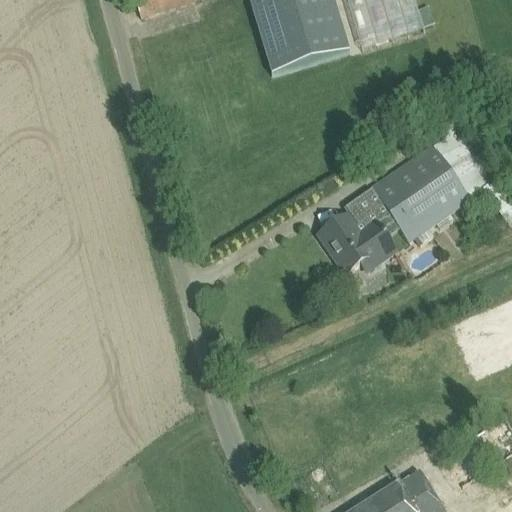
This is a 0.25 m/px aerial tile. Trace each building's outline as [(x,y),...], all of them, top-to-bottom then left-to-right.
[(194,0),(134,0),(141,21),(196,5),(194,0)] [(248,0),(273,79),(349,56),(332,0),(248,0)] [(346,0),(360,53),(423,37),(413,0),(346,0)] [(433,151),(372,193),(388,218),(393,224),(408,246),(413,242),(428,231),(470,202),(433,151)] [(346,220),(321,237),(330,249),(327,252),(346,279),(374,259),(379,266),(396,255),(396,254),(381,233),(376,226),(366,233),(361,227),(354,231),(346,220)] [(428,231),(413,242),(418,249),(433,238),(428,231)] [(511,458),(511,428),(505,419),(441,457),(462,491),(511,458)] [(447,439),(427,452),(433,462),(453,449),(447,439)] [(443,511),(419,475),(361,511),(443,511)]
